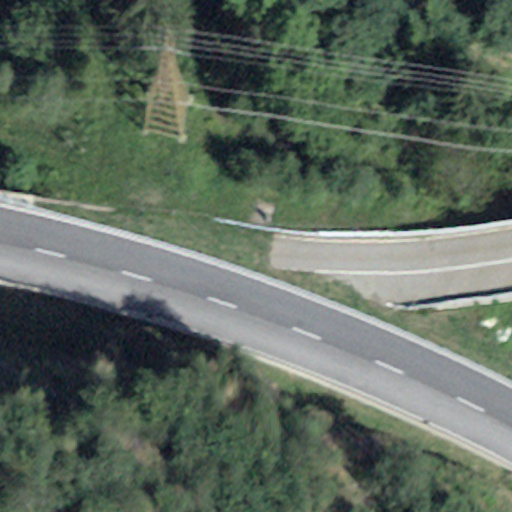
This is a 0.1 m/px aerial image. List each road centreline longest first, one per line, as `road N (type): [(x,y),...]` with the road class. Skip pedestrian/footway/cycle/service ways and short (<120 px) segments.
road 1 (primary): [(511,426),(318,337),(193,291)]
road 2 (residential): [(511,249),(193,291)]
road 3 (primary): [(193,291),(0,239)]
